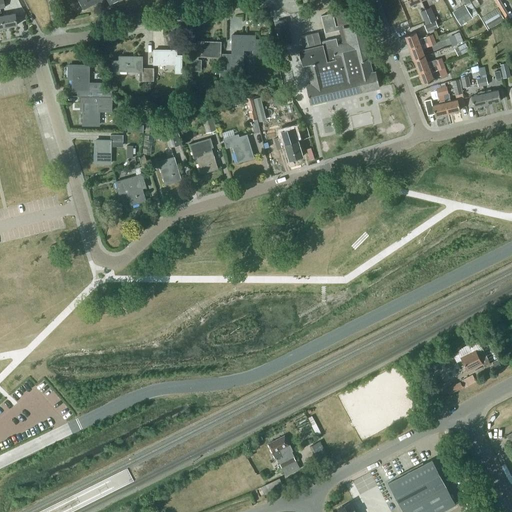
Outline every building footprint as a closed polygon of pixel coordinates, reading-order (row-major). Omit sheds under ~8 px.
[(453,12),(461,25),(473,18),(465,4),(453,12)] [(318,45),(299,50),(303,66),(307,64),(312,84),(306,85),(310,103),(379,87),(376,71),(372,72),(369,59),(370,59),(362,24),(344,28),(343,24),(358,21),(354,6),(335,11),(338,24),(336,25),(333,11),(321,14),(325,32),(339,29),(343,44),(337,45),(336,38),(322,41),(323,44),(320,45),(320,44),(320,43),(318,32),(300,36),(303,48),(317,44),(318,45)] [(430,7),(426,9),(431,22),(435,20),(430,7)] [(431,22),(426,9),(421,11),(426,23),(431,22)] [(1,15),(3,26),(16,24),(14,12),(1,15)] [(501,15),(486,24),(489,29),(504,20),(501,15)] [(425,25),(427,32),(438,27),(436,21),(425,25)] [(416,32),(405,36),(410,48),(428,41),(426,36),(418,39),(416,32)] [(459,32),(453,34),(457,43),(462,41),(459,32)] [(225,66),(225,74),(242,74),(242,62),(241,62),(242,49),(246,49),(253,50),(253,54),(262,54),(263,39),(254,39),(254,35),(232,35),(232,53),(226,53),(225,66)] [(193,47),(192,69),(200,69),(200,59),(198,59),(198,55),(219,56),(219,66),(220,66),(225,66),(226,53),(225,53),(220,53),(220,42),(198,41),(197,47),(193,47)] [(428,41),(410,48),(414,60),(425,56),(422,49),(429,46),(428,41)] [(434,52),(445,48),(443,43),(432,46),(434,52)] [(465,43),(457,46),(461,54),(469,50),(465,43)] [(154,63),(176,64),(176,71),(181,72),(182,55),(176,55),(177,50),(154,49),(154,63)] [(141,80),(142,80),(142,81),(140,81),(140,87),(148,87),(148,80),(148,67),(142,67),(142,57),(119,56),(119,60),(112,60),(111,75),(119,75),(119,71),(119,70),(141,70),(141,80)] [(425,56),(414,60),(418,72),(436,65),(435,60),(427,63),(425,56)] [(500,63),(503,77),(509,75),(506,62),(500,63)] [(72,78),(72,89),(88,89),(88,83),(88,65),(68,64),(68,78),(72,78)] [(436,65),(418,72),(423,84),(433,80),(431,73),(438,70),(436,65)] [(479,68),(481,78),(482,84),(488,83),(484,67),(479,68)] [(471,86),(469,76),(461,77),(463,87),(471,86)] [(452,81),(455,94),(463,93),(459,79),(452,81)] [(88,89),(88,96),(99,96),(111,96),(111,90),(103,90),(103,83),(88,83),(88,89)] [(491,89),(484,91),(487,103),(500,100),(498,89),(491,91),(491,89)] [(487,103),(484,91),(478,92),(478,94),(471,96),(474,106),(487,103)] [(283,92),(271,95),(273,101),(285,98),(283,92)] [(450,98),(444,99),(447,113),(460,110),(457,99),(451,100),(450,98)] [(447,113),(444,99),(439,101),(439,103),(432,104),(435,115),(447,113)] [(99,124),(99,102),(84,102),(84,124),(99,124)] [(248,112),(251,120),(255,132),(260,130),(254,111),(248,112)] [(201,115),(206,133),(216,130),(211,112),(201,115)] [(142,154),(151,155),(155,122),(147,121),(142,154)] [(164,128),(170,147),(181,144),(175,124),(164,128)] [(233,145),(238,161),(252,156),(246,135),(238,138),(237,135),(224,139),(227,147),(233,145)] [(197,156),(202,172),(216,168),(210,147),(212,146),(212,147),(213,147),(210,137),(209,137),(209,138),(190,144),(190,143),(189,143),(194,158),(194,157),(197,156)] [(274,138),(278,149),(284,147),(283,146),(285,146),(289,159),(302,156),(297,140),(289,143),(288,139),(282,141),(280,137),(274,138)] [(96,140),(95,162),(111,163),(111,140),(96,140)] [(139,156),(142,168),(148,166),(144,154),(139,156)] [(159,162),(166,183),(180,179),(173,158),(159,162)] [(137,175),(116,182),(119,192),(124,190),(125,193),(127,193),(131,205),(143,201),(140,189),(142,188),(146,187),(142,174),(137,175)] [(482,366),(486,374),(499,367),(496,361),(490,364),(482,348),(476,351),(476,350),(461,358),(467,369),(481,362),(483,366),(482,366)] [(461,380),(465,387),(476,381),(472,374),(461,380)] [(447,389),(449,394),(463,388),(460,382),(447,389)] [(268,443),(276,459),(277,458),(284,473),(299,465),(291,451),(292,451),(284,435),(268,443)] [(310,446),(316,458),(326,452),(319,440),(310,446)] [(250,449),(243,453),(247,459),(254,454),(250,449)] [(388,482),(403,511),(438,511),(456,503),(432,459),(388,482)] [(280,478),(261,486),(265,495),(284,487),(280,478)] [(357,511),(352,501),(338,509),(340,511),(357,511)]
